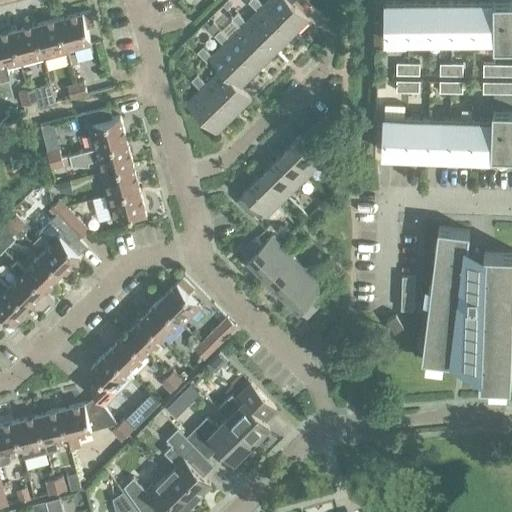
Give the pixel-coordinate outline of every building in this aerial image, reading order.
[(291,37),(261,7),(254,0),(249,0),(250,0),(247,3),(256,12),(243,25),(273,55),(291,37)] [(268,0),(261,7),(291,37),(309,20),(294,5),(298,0),(268,0)] [(452,37),(472,37),(472,1),(452,2),(452,37)] [(472,37),(494,37),(493,1),(472,1),(472,37)] [(511,1),(493,1),(494,37),(494,47),(511,46),(511,1)] [(386,38),(410,37),(410,2),(385,2),(386,34),(376,34),(376,50),(386,50),(386,38)] [(410,37),(430,37),(430,2),(410,2),(410,37)] [(430,37),(452,37),(452,2),(430,2),(430,37)] [(59,19),(68,51),(91,45),(83,12),(59,19)] [(273,55),(243,25),(234,15),(229,20),(239,30),(227,41),(256,72),(273,55)] [(45,58),(68,51),(59,19),(36,25),(45,58)] [(21,64),(45,58),(36,25),(13,31),(21,64)] [(0,79),(8,78),(6,67),(21,64),(13,31),(0,34),(0,79)] [(256,72),(227,41),(217,32),(212,37),(222,46),(211,56),(209,58),(221,70),(240,87),(256,72)] [(209,58),(211,56),(202,47),(198,52),(218,73),(204,86),(234,116),(252,99),(240,87),(221,70),(209,58)] [(410,74),(410,63),(397,63),(397,74),(410,74)] [(410,63),(410,74),(420,74),(420,63),(410,63)] [(452,75),(452,63),(440,63),(440,75),(452,75)] [(452,63),(452,75),(463,75),(463,63),(452,63)] [(494,75),(494,64),(483,64),(483,75),(494,75)] [(511,64),(494,64),(494,75),(511,75),(511,64)] [(234,116),(204,86),(195,77),(190,82),(199,91),(187,103),(216,134),(234,116)] [(76,83),(80,97),(89,94),(85,80),(76,83)] [(409,92),(409,80),(397,80),(396,91),(409,92)] [(409,80),(409,92),(419,92),(420,80),(409,80)] [(454,92),(454,81),(440,81),(440,92),(454,92)] [(454,81),(454,92),(463,92),(463,81),(454,81)] [(493,93),(494,81),(483,81),(483,93),(493,93)] [(511,81),(494,81),(493,93),(511,92),(511,81)] [(71,99),(80,97),(76,83),(67,85),(71,99)] [(28,88),(32,103),(41,100),(37,85),(28,88)] [(23,105),(32,103),(28,88),(19,90),(23,105)] [(17,106),(8,108),(9,114),(19,111),(17,106)] [(511,110),(493,110),(492,120),(491,156),(511,156),(511,110)] [(94,148),(127,140),(121,116),(88,124),(94,148)] [(406,152),(408,117),(384,116),(383,152),(406,152)] [(429,153),(430,118),(408,117),(406,152),(429,153)] [(451,154),(453,119),(430,118),(429,153),(451,154)] [(472,155),(473,119),(453,119),(451,154),(472,155)] [(491,156),(492,120),(473,119),(472,155),(491,156)] [(285,152),(309,176),(320,165),(307,152),(314,145),(304,134),(285,152)] [(100,171),(133,163),(127,140),(94,148),(72,154),(74,166),(91,166),(91,162),(97,160),(100,171)] [(49,160),(63,156),(60,148),(46,151),(49,160)] [(299,185),(309,176),(285,152),(276,161),(299,185)] [(63,156),(49,160),(51,169),(65,165),(63,156)] [(288,196),(299,185),(276,161),(265,172),(288,196)] [(106,195),(139,186),(133,163),(100,171),(106,195)] [(278,206),(288,196),(265,172),(254,182),(278,206)] [(267,217),(278,206),(254,182),(244,193),(245,194),(238,201),(252,216),(260,209),(267,217)] [(139,186),(106,195),(112,219),(145,210),(139,186)] [(56,214),(66,205),(60,199),(50,208),(56,214)] [(56,214),(69,227),(80,238),(89,229),(66,205),(56,214)] [(60,235),(69,227),(56,214),(39,231),(51,244),(42,252),(62,272),(80,255),(60,235)] [(10,220),(21,231),(26,225),(16,215),(10,220)] [(15,236),(21,231),(10,220),(0,230),(0,231),(12,244),(17,238),(15,236)] [(484,253),(468,247),(470,230),(438,226),(433,358),(454,361),(454,358),(480,368),(479,382),(511,383),(511,354),(511,325),(508,325),(508,310),(511,310),(511,281),(510,282),(510,267),(511,267),(511,250),(484,250),(484,253)] [(258,270),(282,246),(272,236),(264,243),(256,236),(241,251),(249,258),(247,260),(258,270)] [(267,280),(292,256),(282,246),(258,270),(267,280)] [(45,289),(62,272),(42,252),(25,269),(45,289)] [(277,289),(301,266),(292,256),(267,280),(277,289)] [(45,289),(25,269),(16,260),(8,268),(17,277),(8,286),(28,306),(45,289)] [(287,300),(311,276),(301,266),(277,289),(287,300)] [(414,310),(415,276),(402,275),(401,310),(414,310)] [(311,276),(287,300),(299,312),(306,319),(317,307),(310,300),(323,288),(311,276)] [(28,306),(8,286),(0,277),(0,318),(3,316),(10,323),(28,306)] [(160,300),(180,320),(197,302),(177,282),(160,300)] [(162,337),(180,320),(160,300),(143,317),(162,337)] [(394,332),(403,326),(396,314),(386,320),(394,332)] [(200,342),(211,352),(237,326),(226,316),(200,342)] [(145,354),(162,337),(143,317),(126,333),(145,354)] [(128,370),(145,354),(126,333),(108,350),(128,370)] [(207,356),(211,352),(200,342),(197,345),(207,356)] [(110,388),(128,370),(108,350),(90,368),(110,388)] [(168,376),(177,385),(183,379),(174,370),(168,376)] [(171,391),(177,385),(168,376),(162,383),(171,391)] [(227,417),(252,443),(270,425),(259,414),(268,405),(244,381),(235,389),(245,400),(227,417)] [(61,409),(69,436),(72,448),(81,445),(78,433),(92,430),(119,424),(96,394),(85,403),(61,409)] [(177,396),(167,407),(176,415),(186,405),(177,396)] [(56,439),(69,436),(61,409),(38,415),(48,453),(59,450),(56,439)] [(25,459),(48,453),(38,415),(15,421),(22,448),(25,459)] [(252,443),(227,417),(218,427),(207,416),(191,432),(213,455),(221,447),(234,460),(252,443)] [(119,424),(128,434),(135,427),(126,418),(119,424)] [(0,453),(22,448),(15,421),(0,425),(0,453)] [(122,440),(128,434),(119,424),(112,431),(122,440)] [(166,474),(193,502),(211,484),(202,474),(214,463),(178,427),(166,438),(171,444),(163,451),(176,464),(166,474)] [(165,511),(182,511),(193,502),(166,474),(155,485),(152,482),(144,490),(132,477),(124,486),(140,511),(163,511),(165,511)] [(55,478),(58,492),(66,490),(63,476),(55,478)] [(51,494),(58,492),(55,478),(47,480),(51,494)] [(0,494),(0,508),(9,506),(5,493),(0,494)] [(61,511),(58,498),(47,500),(49,511),(61,511)]
